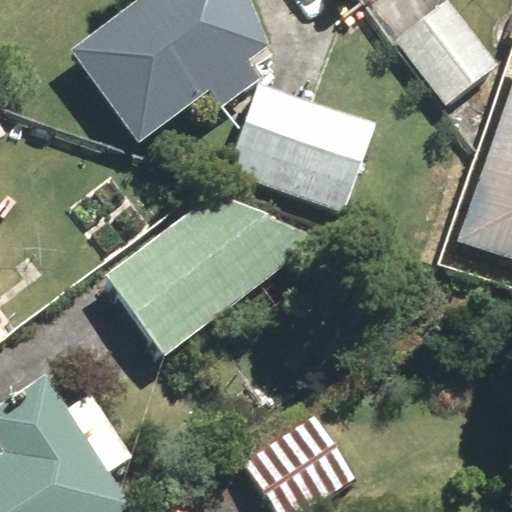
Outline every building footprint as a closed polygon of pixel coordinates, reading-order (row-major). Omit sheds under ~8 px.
[(146,0),(66,58),(135,153),(265,55),(241,0),(146,0)] [(442,8),(390,50),(441,112),(493,70),(442,8)] [(511,78),(453,250),(511,270),(511,78)] [(372,132),(255,89),(221,178),(338,222),(372,132)] [(210,201),(101,284),(161,363),(320,252),(210,201)] [(0,511),(125,511),(106,483),(132,466),(89,401),(63,418),(39,382),(0,407),(0,511)] [(321,511),(356,486),(308,423),(238,476),(265,511),(321,511)]
